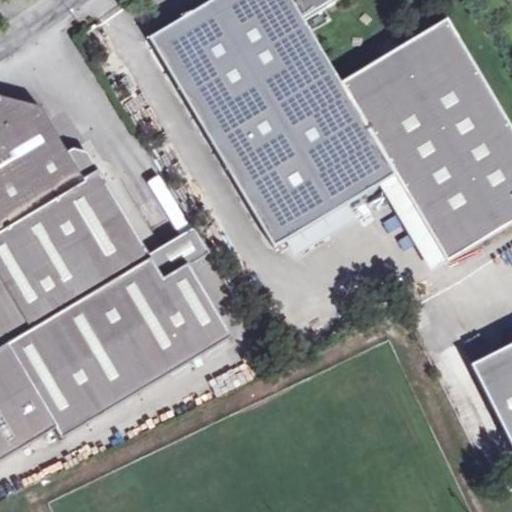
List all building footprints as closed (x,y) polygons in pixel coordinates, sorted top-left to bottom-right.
[(341,0),(225,0),(211,15),(206,6),(145,42),(269,252),(391,179),(442,266),(511,225),(511,138),(445,24),(338,87),(301,24),(341,0)] [(211,0),(206,6),(211,15),(225,0),(211,0)] [(38,110),(0,104),(0,465),(54,434),(60,444),(229,343),(185,271),(206,258),(193,236),(147,263),(95,173),(80,182),(38,110)] [(162,177),(151,182),(176,232),(187,227),(162,177)] [(511,443),(511,349),(474,369),(511,443)]
